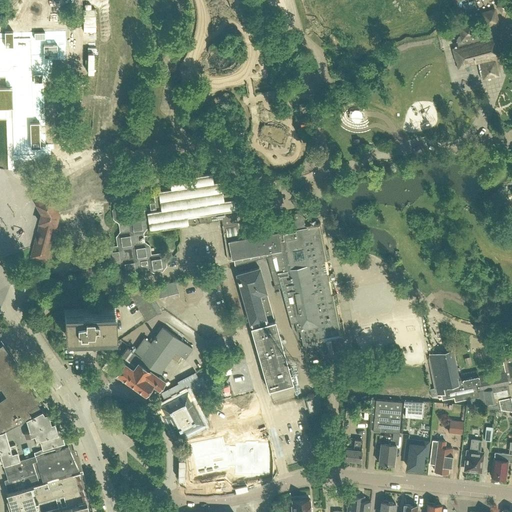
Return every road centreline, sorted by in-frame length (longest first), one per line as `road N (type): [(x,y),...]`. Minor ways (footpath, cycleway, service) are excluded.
road 1 (residential): [(161,489),(183,502),(220,501),(328,473),(511,494)]
road 2 (unclassified): [(79,420),(101,388),(118,387),(136,399),(169,451),(171,471),(161,489)]
